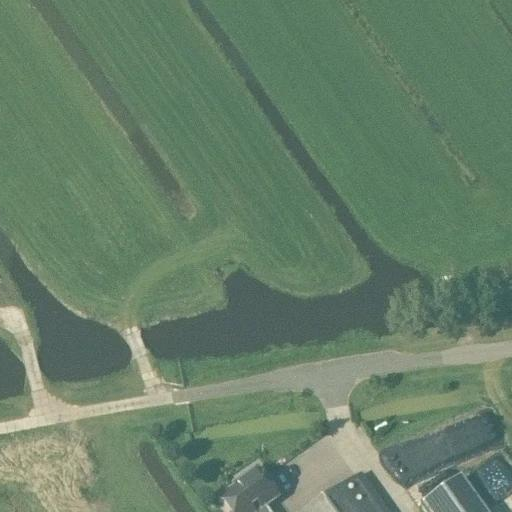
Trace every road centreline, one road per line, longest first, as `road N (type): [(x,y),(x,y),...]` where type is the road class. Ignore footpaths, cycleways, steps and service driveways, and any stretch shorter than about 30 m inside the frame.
road 1 (unclassified): [(184,397),(511,348)]
road 2 (track): [(0,315),(18,322),(43,422),(184,397)]
